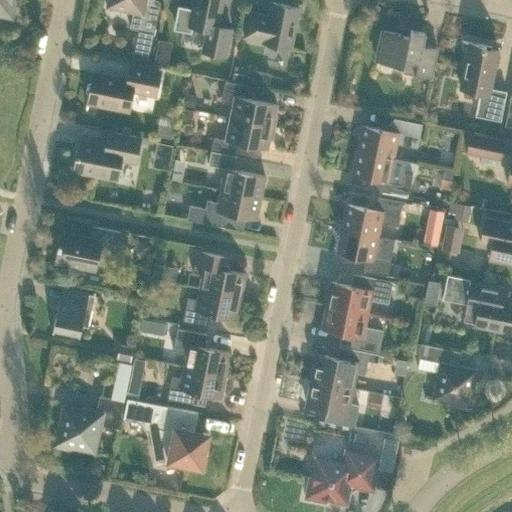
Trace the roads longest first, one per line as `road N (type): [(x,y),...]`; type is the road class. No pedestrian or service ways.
road 1 (residential): [(236,511),(342,0)]
road 2 (residential): [(13,453),(10,273),(66,0)]
road 3 (residential): [(181,511),(23,477),(13,453)]
road 4 (unclassified): [(415,511),(441,484),(511,439)]
